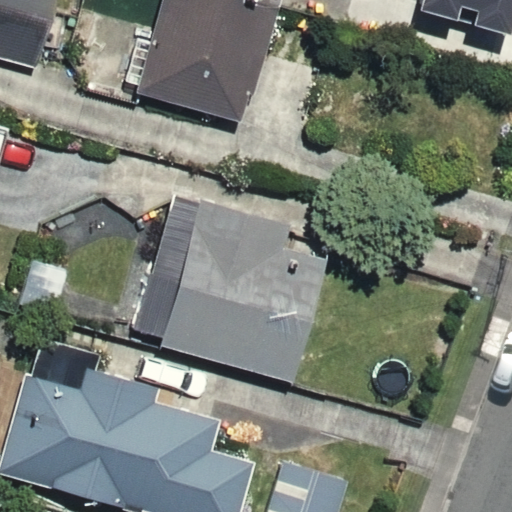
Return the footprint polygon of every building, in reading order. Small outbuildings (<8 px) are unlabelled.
[(0,0),(0,51),(23,57),(36,0),(0,0)] [(141,0),(118,83),(227,114),(259,0),(141,0)] [(279,209),(159,179),(121,325),(278,365),(308,248),(271,239),(279,209)] [(137,398),(143,378),(67,356),(61,377),(23,366),(0,447),(0,474),(134,511),(212,511),(228,456),(190,445),(198,415),(137,398)] [(333,511),(343,481),(277,461),(261,511),(333,511)]
